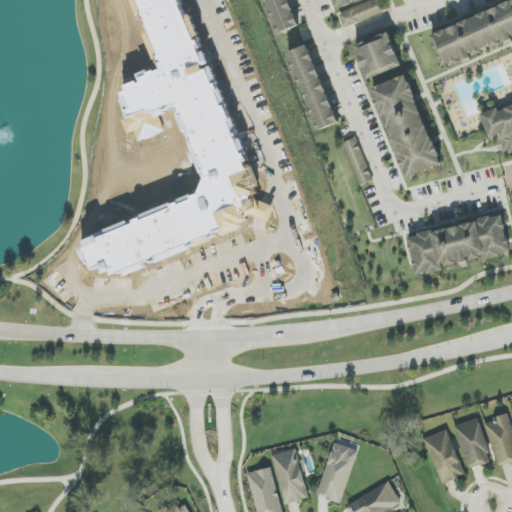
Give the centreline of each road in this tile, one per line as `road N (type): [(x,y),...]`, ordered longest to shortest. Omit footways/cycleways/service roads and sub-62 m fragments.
road 1 (secondary): [(221,377),(341,370),(508,336)]
road 2 (secondary): [(511,290),(306,333)]
road 3 (secondary): [(194,339),(0,326)]
road 4 (secondary): [(70,380),(221,377)]
